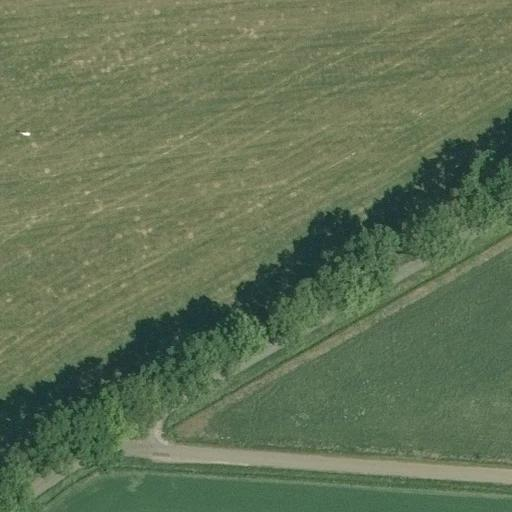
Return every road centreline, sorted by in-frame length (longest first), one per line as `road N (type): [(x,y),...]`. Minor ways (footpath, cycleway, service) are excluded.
road 1 (unclassified): [(107,446),(511,214)]
road 2 (unclassified): [(107,446),(511,478)]
road 3 (unclassified): [(107,446),(6,511)]
